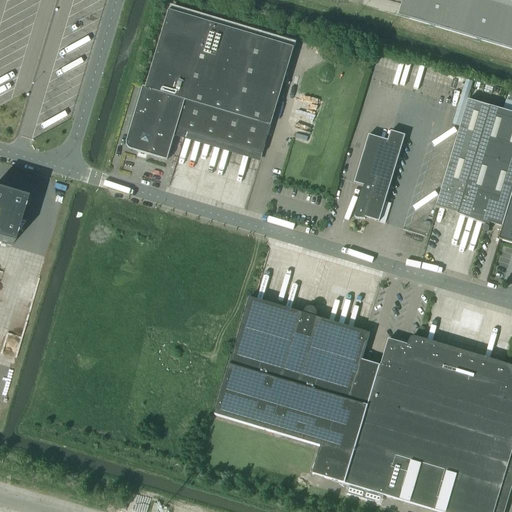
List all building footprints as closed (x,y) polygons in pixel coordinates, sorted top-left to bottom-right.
[(511,0),(403,0),(399,14),(511,47),(511,0)] [(186,133),(263,155),(295,48),(169,11),(146,88),(144,88),(128,140),(128,143),(128,145),(129,147),(130,148),(133,150),(167,160),(174,137),(184,140),(186,133)] [(490,223),(503,227),(511,198),(511,114),(468,101),(436,207),(487,222),(486,226),(484,227),(483,229),(483,230),(484,232),(486,233),(487,233),(489,232),(490,231),(490,229),(489,227),(490,223)] [(364,186),(355,215),(355,216),(355,217),(356,218),(357,219),(358,219),(365,219),(365,218),(368,219),(379,222),(405,136),(391,132),(388,141),(369,135),(354,183),(364,186)] [(0,243),(10,247),(24,201),(0,193),(0,243)] [(511,198),(503,227),(500,239),(511,242),(511,198)] [(250,299),(215,415),(321,447),(313,474),(340,482),(375,364),(371,363),(362,360),(370,335),(370,334),(366,333),(365,333),(315,318),(316,315),(305,312),(305,315),(250,298),(249,299),(250,299)] [(375,364),(340,482),(345,484),(376,493),(440,511),(493,511),(511,451),(511,376),(507,375),(503,374),(417,348),(415,348),(407,345),(390,340),(388,340),(381,366),(375,364)]
